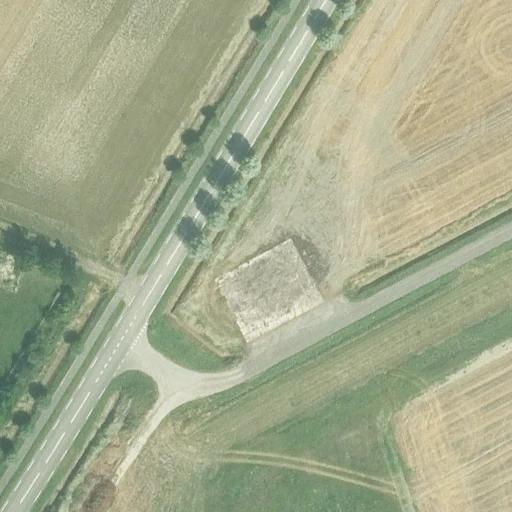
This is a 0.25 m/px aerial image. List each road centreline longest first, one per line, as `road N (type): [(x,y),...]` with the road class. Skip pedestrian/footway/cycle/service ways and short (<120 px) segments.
road 1 (unclassified): [(118,345),(175,380),(205,385),(238,377),(511,232)]
road 2 (secondary): [(118,345),(325,0)]
road 3 (secondary): [(13,511),(118,345)]
